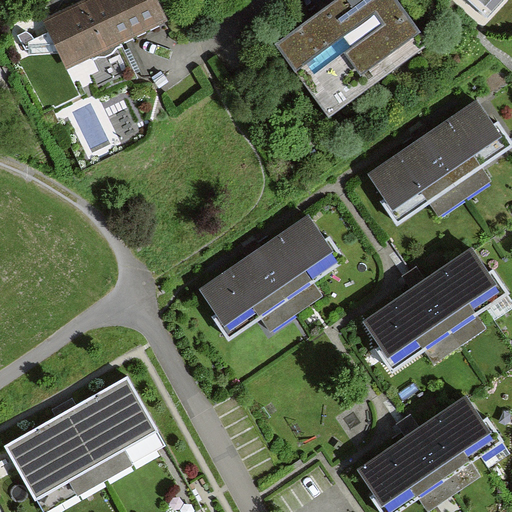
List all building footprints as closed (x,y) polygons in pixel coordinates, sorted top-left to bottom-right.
[(162,21),(151,0),(100,0),(51,24),(71,64),(162,21)] [(382,0),(339,0),(270,50),(321,119),(418,48),(382,0)] [(505,0),(466,0),(487,19),(505,0)] [(478,102),(371,174),(401,218),(508,146),(478,102)] [(310,218),(203,290),(233,335),(340,263),(310,218)] [(470,250),(363,322),(393,366),(500,295),(470,250)] [(128,375),(8,442),(47,511),(167,443),(128,375)] [(466,396),(359,468),(388,511),(389,511),(496,441),(466,396)]
